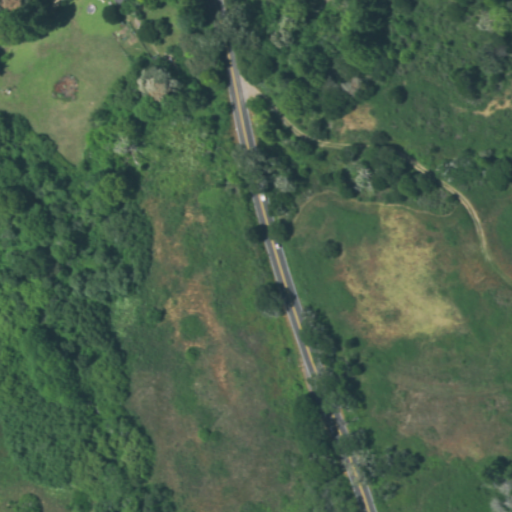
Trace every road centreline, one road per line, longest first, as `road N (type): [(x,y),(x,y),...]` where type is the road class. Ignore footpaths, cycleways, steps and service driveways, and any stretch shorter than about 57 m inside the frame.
road 1 (primary): [(299,342),(205,0)]
road 2 (primary): [(299,342),(365,511)]
